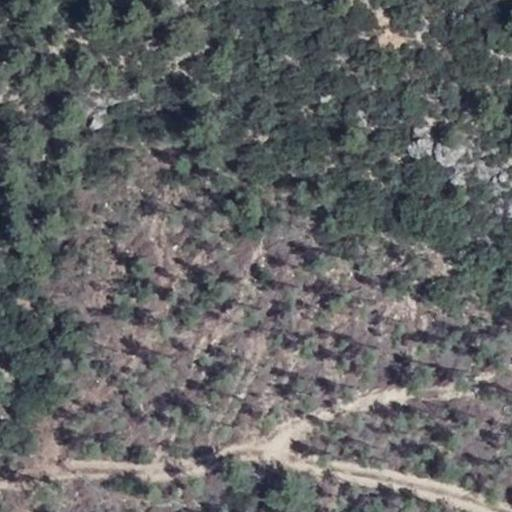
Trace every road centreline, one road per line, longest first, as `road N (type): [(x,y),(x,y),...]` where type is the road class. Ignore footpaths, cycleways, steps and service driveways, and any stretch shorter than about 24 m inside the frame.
road 1 (track): [(242,449),(161,472),(0,472)]
road 2 (track): [(242,449),(437,511)]
